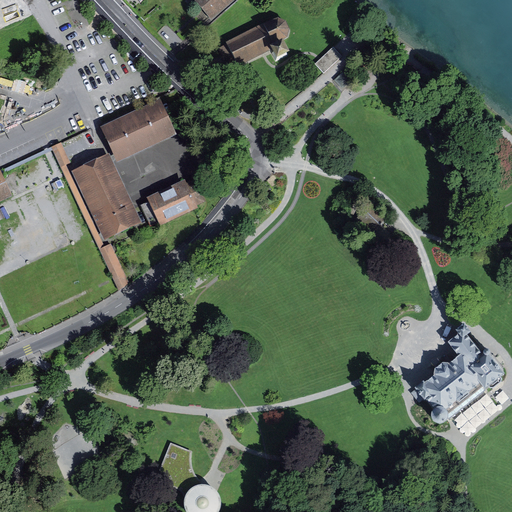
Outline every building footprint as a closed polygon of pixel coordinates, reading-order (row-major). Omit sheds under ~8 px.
[(234,0),(195,0),(212,20),(235,0),(234,0)] [(269,23),(227,44),(238,65),(272,48),(274,52),(271,53),(275,61),(287,55),(280,41),(287,37),(289,29),(285,22),(277,19),(269,23)] [(335,50),(317,67),(324,74),(342,57),(335,50)] [(363,53),(354,61),(363,69),(371,61),(363,53)] [(336,80),(342,87),(350,79),(344,72),(336,80)] [(159,106),(106,131),(118,157),(171,132),(159,106)] [(69,162),(61,145),(54,148),(62,165),(69,162)] [(134,222),(104,160),(78,172),(108,234),(134,222)] [(0,199),(9,195),(0,175),(0,199)] [(150,226),(161,221),(162,223),(195,207),(194,206),(204,201),(194,181),(184,185),(183,184),(150,199),(151,201),(141,206),(150,226)] [(365,202),(352,216),(374,236),(387,222),(365,202)] [(505,377),(464,325),(454,332),(457,336),(447,344),(458,357),(448,365),(442,365),(435,370),(435,375),(415,389),(435,413),(432,416),(431,419),(432,424),(434,427),(439,429),(443,428),(446,426),(448,422),(505,377)] [(130,429),(135,436),(144,430),(134,418),(125,424),(129,429),(130,429)] [(187,511),(216,511),(219,508),(219,501),(218,495),(214,490),(209,487),(202,485),(199,485),(197,481),(198,480),(196,478),(194,475),(193,472),(192,469),(191,466),(190,462),(190,459),(190,455),(191,452),(171,444),(156,479),(175,487),(179,489),(182,492),(184,497),(184,502),(185,509),(187,511)]
